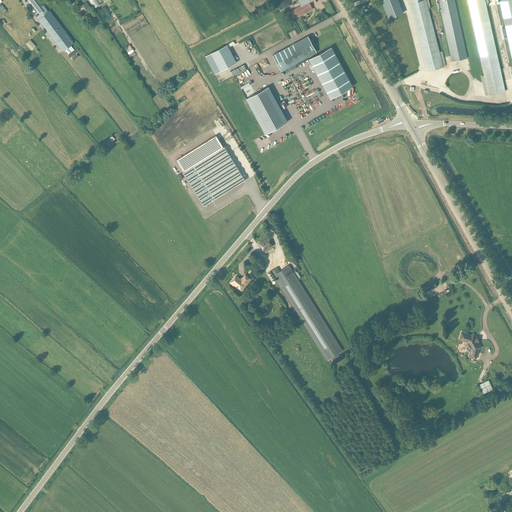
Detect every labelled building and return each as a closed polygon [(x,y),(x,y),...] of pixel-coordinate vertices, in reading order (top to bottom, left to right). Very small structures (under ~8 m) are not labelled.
[(39,0),(28,0),(39,14),(38,15),(37,14),(35,16),(36,17),(62,52),(65,50),(68,54),(74,50),(71,46),(74,43),(50,10),(48,11),(39,0)] [(96,0),(87,0),(93,8),(99,4),(96,0)] [(289,12),(293,20),(313,9),(309,2),(310,2),(313,0),(314,2),(318,0),(303,0),(305,4),(294,9),(289,12)] [(403,13),(398,0),(382,0),(381,1),(388,19),(403,13)] [(426,70),(426,71),(446,66),(442,51),(439,52),(426,0),(407,0),(426,70)] [(438,0),(452,62),(467,59),(454,0),(438,0)] [(481,76),(485,96),(492,95),(505,92),(484,0),(467,0),(484,75),(481,76)] [(511,0),(499,0),(511,57),(511,0)] [(273,55),(281,71),(317,52),(308,36),(273,55)] [(36,46),(30,40),(25,44),(31,50),(36,46)] [(124,48),(129,54),(134,51),(129,44),(124,48)] [(205,57),(214,75),(237,63),(227,44),(205,57)] [(308,59),(330,99),(352,87),(331,47),(308,59)] [(466,84),(466,82),(465,80),(465,79),(464,78),(463,77),(461,76),(459,75),(458,75),(456,75),(454,76),(453,77),(452,78),(451,79),(450,80),(450,82),(450,83),(450,85),(450,87),(451,88),(452,89),(453,90),(455,91),(456,92),(457,92),(459,92),(461,91),(462,91),(463,90),(465,88),(465,87),(466,85),(466,84)] [(246,98),(265,134),(288,122),(268,86),(246,98)] [(184,171),(183,172),(204,206),(245,180),(224,146),(223,147),(216,135),(176,160),(184,171)] [(274,245),(270,237),(259,243),(263,251),(274,245)] [(331,358),(334,362),(340,357),(338,353),(343,351),(289,265),(280,271),(277,267),(270,271),(326,361),(331,358)] [(235,284),(238,287),(241,287),(244,283),(246,284),(250,279),(245,275),(242,278),(239,278),(236,276),(230,283),(234,285),(235,284)] [(469,356),(475,358),(478,348),(480,347),(473,334),(471,335),(461,332),(459,339),(460,339),(461,339),(463,339),(464,340),(463,344),(464,344),(467,350),(470,352),(469,356)] [(493,389),(488,380),(479,385),(483,394),(493,389)]
